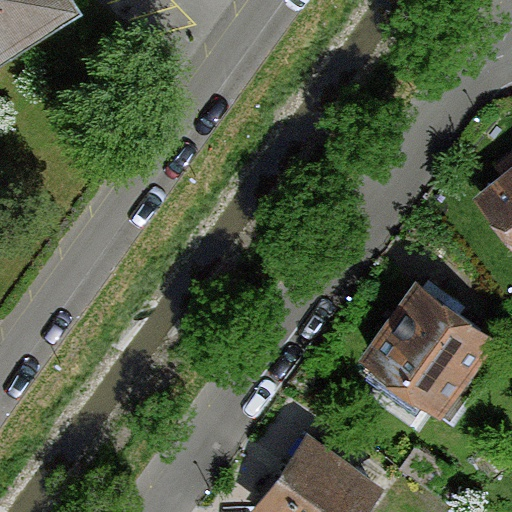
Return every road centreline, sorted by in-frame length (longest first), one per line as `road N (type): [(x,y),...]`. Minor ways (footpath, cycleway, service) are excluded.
road 1 (residential): [(511,16),(154,511)]
road 2 (unclassified): [(271,0),(0,371)]
